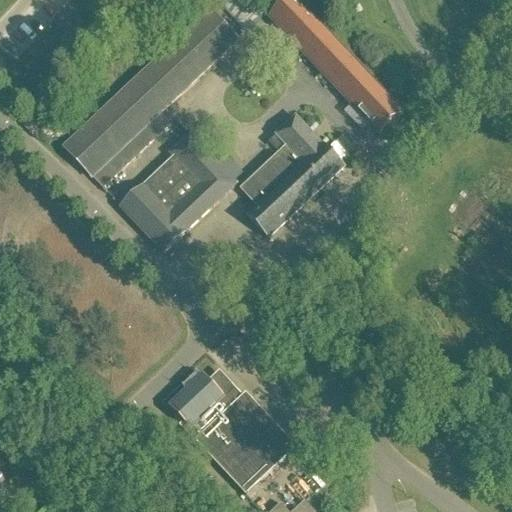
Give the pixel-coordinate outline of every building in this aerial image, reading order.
[(213,0),(247,37),(252,33),(270,16),(255,0),(213,0)] [(403,117),(326,33),(296,1),(272,23),(380,139),(403,117)] [(213,13),(193,33),(66,151),(105,192),(177,121),(168,112),(242,43),(213,13)] [(270,242),(347,172),(300,120),(279,139),(290,151),(244,193),(260,211),(250,220),(270,242)] [(167,258),(240,189),(192,138),(173,157),(177,162),(124,212),(167,258)] [(355,150),(346,139),(336,148),(345,158),(355,150)] [(247,500),(298,453),(247,399),(244,401),(235,391),(224,401),(205,380),(171,411),(184,426),(179,430),(196,447),(197,446),(247,500)] [(0,505),(9,497),(0,487),(0,505)] [(313,511),(305,503),(295,511),(287,511),(281,506),(275,511),(313,511)]
